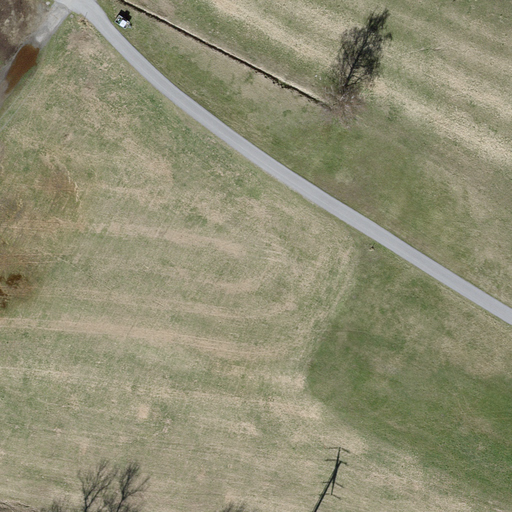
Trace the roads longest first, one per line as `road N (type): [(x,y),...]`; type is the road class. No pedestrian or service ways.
road 1 (track): [(511,315),(441,278),(187,111),(72,0)]
road 2 (track): [(70,0),(0,110)]
